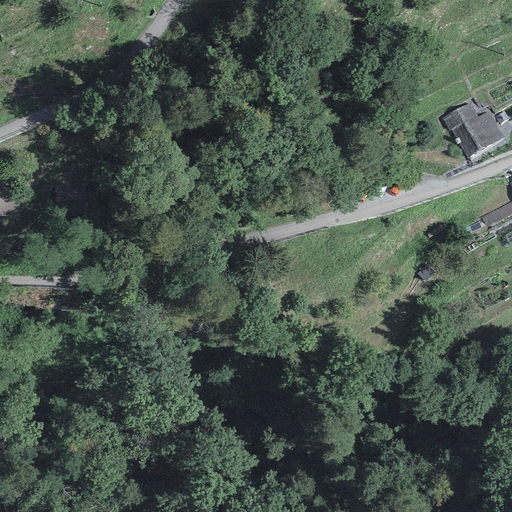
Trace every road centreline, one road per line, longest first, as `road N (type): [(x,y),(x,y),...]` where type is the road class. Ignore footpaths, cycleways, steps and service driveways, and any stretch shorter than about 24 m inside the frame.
road 1 (residential): [(0,278),(139,271),(403,201),(511,160)]
road 2 (residential): [(178,0),(124,69),(0,134)]
